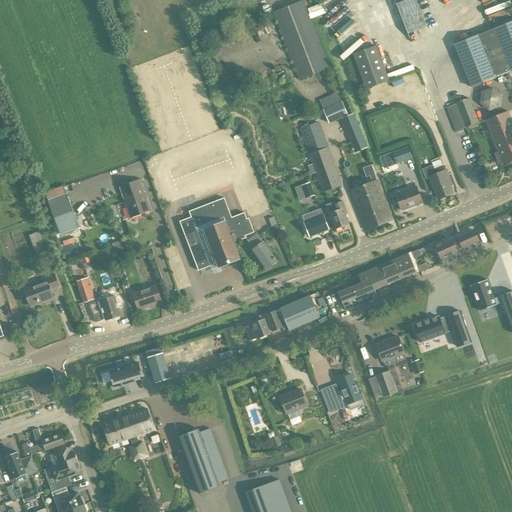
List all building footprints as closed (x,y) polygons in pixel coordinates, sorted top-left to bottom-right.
[(403,0),(395,3),(406,33),(425,27),(415,0),(403,0)] [(299,79),(328,68),(303,2),(273,13),(299,79)] [(511,21),(454,44),(472,89),(511,72),(511,21)] [(353,55),(366,90),(389,81),(376,46),(353,55)] [(482,92),(480,104),(489,111),(500,107),(502,95),(493,88),(482,92)] [(341,102),(337,93),(319,101),(323,110),(329,124),(348,116),(342,102),(341,102)] [(456,132),(479,123),(469,99),(446,108),(456,132)] [(503,165),(511,161),(511,121),(508,112),(486,121),(503,165)] [(324,192),(342,185),(319,122),(301,129),(324,192)] [(361,132),(350,137),(352,143),(364,138),(361,132)] [(392,152),(380,157),(385,168),(396,164),(412,158),(408,147),(392,152)] [(377,180),(372,164),(363,168),(366,177),(370,176),(372,182),(351,191),(366,231),(393,221),(377,180)] [(430,178),(439,200),(453,194),(450,186),(452,185),(446,170),(446,171),(443,165),(434,169),(433,165),(422,170),(426,179),(430,178)] [(141,180),(119,187),(130,218),(151,211),(141,180)] [(302,186),(307,198),(314,195),(310,183),(302,186)] [(79,228),(64,187),(45,193),(57,227),(61,235),(79,228)] [(411,206),(422,202),(417,187),(396,194),(397,196),(393,198),(395,204),(399,202),(402,211),(411,208),(411,206)] [(246,238),(257,233),(256,231),(254,232),(249,218),(247,219),(245,212),(232,217),(225,198),(189,211),(192,217),(180,221),(199,271),(217,264),(219,268),(241,259),(236,246),(237,245),(236,242),(246,238)] [(333,202),(326,205),(336,230),(350,224),(346,214),(348,214),(343,201),(334,205),(333,202)] [(304,222),(308,232),(310,237),(329,230),(321,209),(302,216),(304,221),(304,222)] [(453,241),(452,240),(436,247),(441,259),(442,258),(444,259),(449,257),(449,255),(457,251),(457,250),(462,247),(463,248),(479,241),(475,231),(458,238),(453,241)] [(38,232),(37,232),(29,236),(36,255),(46,251),(38,232)] [(257,233),(246,238),(254,249),(252,251),(266,270),(278,261),(257,233)] [(123,240),(111,243),(113,251),(126,248),(123,240)] [(380,265),(388,284),(416,272),(409,253),(380,265)] [(388,284),(380,265),(366,271),(374,290),(388,284)] [(357,294),(361,304),(377,297),(374,290),(366,271),(358,274),(361,282),(352,286),(356,294),(357,294)] [(50,289),(59,286),(54,274),(38,280),(39,283),(24,289),(31,306),(54,298),(50,289)] [(95,298),(89,277),(77,281),(84,302),(95,298)] [(487,280),(470,285),(471,286),(480,310),(479,310),(480,311),(496,305),(496,304),(502,302),(511,331),(511,291),(499,296),(499,297),(494,299),(487,280)] [(336,293),(338,292),(342,290),(340,285),(334,288),(336,293)] [(155,306),(162,303),(156,286),(134,293),(139,309),(154,304),(155,306)] [(356,294),(352,286),(342,290),(338,292),(346,311),(361,304),(357,294),(356,294)] [(309,295),(279,308),(289,330),(318,317),(309,295)] [(106,320),(122,315),(115,296),(90,305),(96,322),(106,319),(106,320)] [(272,331),(282,327),(279,318),(278,319),(275,311),(266,315),(272,331)] [(438,316),(414,325),(420,342),(445,333),(444,332),(451,330),(457,346),(471,341),(460,311),(446,316),(446,318),(440,320),(439,318),(438,316)] [(250,341),(270,333),(264,319),(245,326),(250,341)] [(14,324),(9,326),(11,333),(17,331),(14,324)] [(230,338),(235,336),(232,328),(227,330),(230,338)] [(382,361),(404,353),(397,336),(376,344),(382,361)] [(173,356),(193,349),(191,343),(171,350),(173,356)] [(163,353),(147,357),(154,382),(170,378),(163,353)] [(418,359),(411,362),(415,374),(423,372),(418,359)] [(138,363),(110,371),(115,387),(143,379),(138,363)] [(383,397),(397,392),(389,371),(376,375),(383,397)] [(351,374),(338,379),(342,390),(338,391),(341,400),(345,398),(350,410),(364,405),(351,374)] [(336,385),(321,391),(329,411),(344,406),(336,385)] [(307,406),(300,389),(280,397),(286,414),(288,413),(290,419),(299,416),(297,410),(307,406)] [(130,438),(132,445),(129,446),(134,460),(147,455),(142,441),(139,443),(136,436),(155,429),(147,409),(103,424),(110,445),(130,438)] [(37,445),(29,448),(31,455),(65,444),(61,434),(42,440),(38,428),(32,430),(37,445)] [(210,429),(200,432),(199,429),(178,437),(199,493),(219,486),(218,483),(229,479),(210,429)] [(279,437),(271,440),(274,448),(282,445),(279,437)] [(27,442),(21,444),(26,457),(31,455),(27,442)] [(73,453),(71,447),(53,453),(57,465),(67,462),(68,464),(78,460),(75,452),(73,453)] [(286,456),(295,453),(294,451),(292,447),(283,450),(285,455),(286,456)] [(31,455),(26,457),(23,458),(25,462),(22,463),(17,452),(5,456),(9,464),(7,465),(10,472),(12,472),(14,479),(26,474),(26,476),(38,471),(31,455)] [(67,462),(57,465),(51,467),(57,483),(54,484),(56,490),(71,485),(68,476),(81,471),(78,460),(68,464),(67,462)] [(291,511),(279,480),(246,492),(252,511),(291,511)] [(17,498),(12,485),(7,487),(12,500),(17,498)] [(37,490),(31,493),(33,499),(40,496),(37,490)] [(53,495),(58,511),(63,511),(85,504),(82,496),(80,497),(78,493),(67,497),(65,491),(53,495)]
